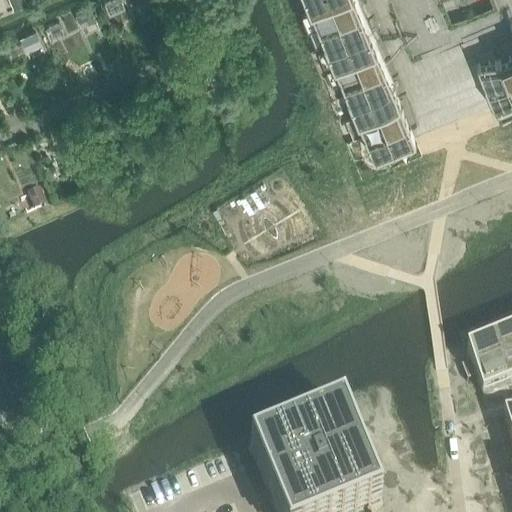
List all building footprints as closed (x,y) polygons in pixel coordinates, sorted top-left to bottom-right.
[(23,0),(10,0),(14,9),(25,4),(23,0)] [(511,0),(310,0),(372,155),(414,138),(493,107),(511,99),(511,0)] [(90,8),(76,15),(81,26),(95,19),(90,8)] [(36,32),(21,39),(26,50),(41,43),(36,32)] [(39,192),(28,197),(34,211),(45,207),(39,192)] [(511,336),(492,346),(510,385),(511,384),(511,336)] [(469,365),(458,371),(467,385),(475,381),(483,395),(510,385),(492,346),(465,357),(469,365)] [(39,413),(26,419),(35,437),(48,431),(39,413)] [(268,458),(255,464),(266,492),(271,503),(274,511),(363,511),(369,510),(364,498),(376,493),(347,424),(334,429),(329,417),(263,445),(268,458)] [(511,417),(503,421),(503,422),(510,445),(511,444),(511,417)]
